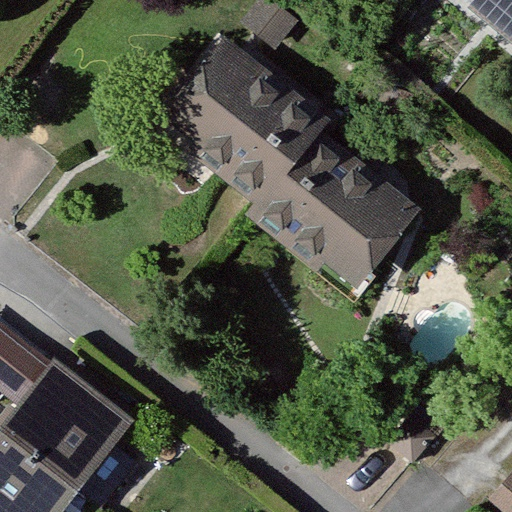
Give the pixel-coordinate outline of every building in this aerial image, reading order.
[(257,0),(229,36),(225,34),(162,114),(197,141),(188,152),(255,205),(248,214),(319,269),(323,263),(357,289),(418,211),(320,134),(331,120),(264,67),(301,20),(274,0),(257,0)] [(511,0),(480,0),(474,9),(511,37),(511,0)] [(31,352),(0,328),(0,383),(4,387),(31,352)] [(48,511),(128,406),(47,345),(0,407),(0,511),(48,511)] [(435,436),(411,417),(391,443),(415,462),(435,436)] [(511,511),(511,477),(492,501),(505,511),(511,511)]
